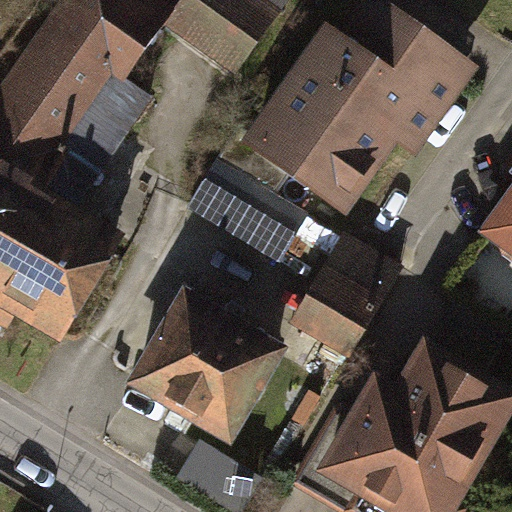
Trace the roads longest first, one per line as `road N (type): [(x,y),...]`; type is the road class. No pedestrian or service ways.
road 1 (residential): [(0,423),(144,511)]
road 2 (residential): [(511,97),(424,229)]
